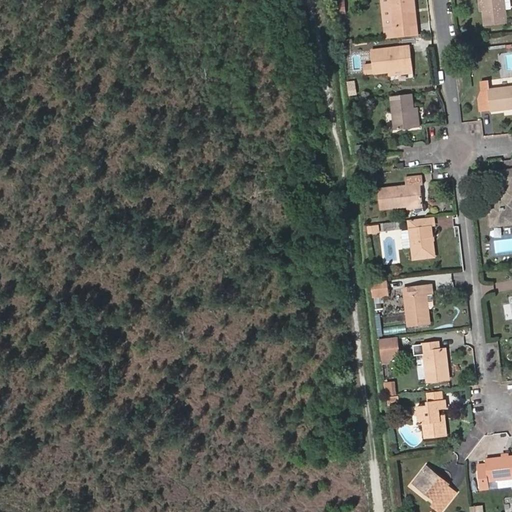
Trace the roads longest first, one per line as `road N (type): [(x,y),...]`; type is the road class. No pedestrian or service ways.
road 1 (track): [(317,0),(382,511)]
road 2 (residential): [(455,150),(482,369),(492,405),(511,403)]
road 3 (residential): [(439,0),(455,150)]
